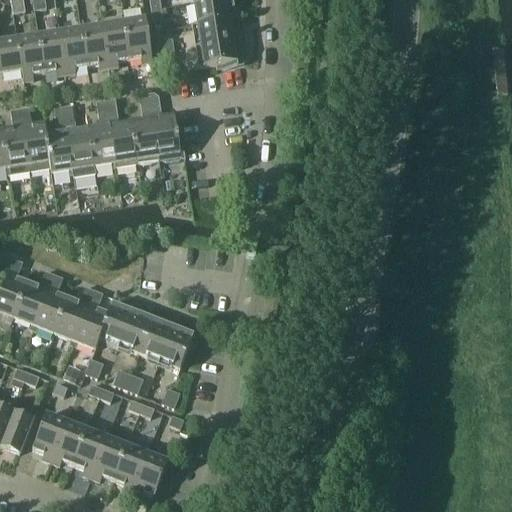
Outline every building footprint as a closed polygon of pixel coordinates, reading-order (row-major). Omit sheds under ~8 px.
[(234,14),(232,0),(195,7),(198,28),(241,21),(240,13),(234,14)] [(46,12),(45,2),(32,4),(34,14),(46,12)] [(12,7),(13,17),(25,15),(24,6),(12,7)] [(141,11),(123,14),(125,25),(124,26),(130,63),(143,61),(144,66),(152,65),(146,22),(143,23),(141,11)] [(198,28),(201,49),(244,42),(241,21),(198,28)] [(124,26),(103,29),(109,72),(117,71),(116,65),(130,63),(124,26)] [(103,29),(81,32),(87,70),(101,68),(101,73),(109,72),(103,29)] [(81,32),(60,36),(67,78),(74,77),(74,72),(87,70),(81,32)] [(60,36),(38,39),(44,77),(58,75),(59,80),(67,78),(60,36)] [(38,39),(17,42),(22,74),(23,85),(32,84),(31,79),(44,77),(38,39)] [(0,44),(0,76),(22,74),(17,42),(0,44)] [(205,71),(248,64),(244,42),(201,49),(205,71)] [(164,44),(166,54),(174,53),(172,43),(164,44)] [(156,45),(158,56),(166,54),(164,44),(156,45)] [(484,53),(489,99),(507,97),(502,51),(484,53)] [(167,65),(176,64),(174,53),(166,54),(167,65)] [(159,66),(167,65),(166,54),(158,56),(159,66)] [(158,100),(153,97),(149,98),(159,165),(162,164),(165,166),(179,164),(181,161),(181,156),(180,156),(174,119),(162,121),(159,104),(158,100)] [(154,166),(159,165),(149,98),(139,99),(141,107),(143,123),(131,125),(138,168),(140,168),(143,169),(151,168),(154,166)] [(114,103),(106,105),(115,167),(116,167),(116,171),(138,168),(131,125),(119,127),(116,111),(114,103)] [(98,114),(100,130),(88,132),(94,170),(115,167),(106,105),(97,106),(98,114)] [(72,109),(63,111),(73,173),(94,170),(88,132),(76,134),(72,109)] [(58,137),(46,139),(51,173),(50,173),(51,177),(73,173),(63,111),(54,112),(58,137)] [(29,112),(20,114),(30,176),(50,173),(51,173),(46,139),(44,127),(32,129),(29,112)] [(13,132),(1,134),(7,171),(6,171),(7,179),(30,176),(20,114),(11,115),(13,132)] [(0,316),(14,322),(28,286),(17,282),(23,266),(14,262),(0,297),(0,316)] [(39,291),(28,286),(14,322),(31,328),(29,332),(33,334),(54,278),(46,275),(39,291)] [(38,331),(54,337),(68,302),(57,297),(63,282),(54,278),(33,334),(36,335),(38,331)] [(80,306),(68,302),(54,337),(71,344),(69,348),(73,350),(94,294),(86,290),(80,306)] [(103,297),(94,294),(73,350),(76,351),(78,346),(95,353),(100,342),(99,342),(108,317),(97,313),(103,297)] [(142,317),(144,312),(135,309),(126,306),(124,310),(112,306),(108,317),(99,342),(100,342),(119,350),(139,357),(153,322),(142,317)] [(182,333),(184,328),(175,325),(167,321),(165,326),(153,322),(139,357),(159,365),(180,373),(194,337),(193,337),(182,333)] [(89,367),(95,370),(101,372),(103,368),(97,365),(91,363),(89,367)] [(85,378),(91,380),(95,370),(89,367),(85,378)] [(63,381),(75,386),(80,372),(68,368),(63,381)] [(91,380),(97,383),(101,372),(95,370),(91,380)] [(25,385),(28,376),(17,372),(14,381),(25,385)] [(119,374),(117,379),(123,381),(129,383),(131,378),(119,374)] [(39,381),(28,376),(25,385),(36,390),(39,381)] [(129,383),(135,386),(141,388),(143,383),(131,378),(129,383)] [(123,381),(117,379),(113,389),(119,391),(123,381)] [(119,391),(125,393),(129,383),(123,381),(119,391)] [(131,396),(135,386),(129,383),(125,393),(131,396)] [(138,398),(141,388),(135,386),(131,396),(138,398)] [(67,391),(56,387),(52,396),(64,401),(67,391)] [(88,397),(99,402),(103,392),(92,388),(88,397)] [(114,397),(103,392),(99,402),(110,406),(114,397)] [(168,393),(166,397),(168,398),(172,400),(175,401),(178,402),(180,397),(174,395),(171,394),(168,393)] [(168,410),(172,400),(168,398),(166,397),(162,408),(168,410)] [(174,412),(178,402),(175,401),(172,400),(168,410),(174,412)] [(129,413),(140,417),(143,408),(132,404),(129,413)] [(0,448),(14,414),(0,408),(0,448)] [(154,412),(143,408),(140,417),(151,422),(154,412)] [(34,422),(14,414),(0,448),(0,449),(20,457),(34,422)] [(44,463),(51,466),(67,426),(46,418),(32,453),(45,458),(44,463)] [(173,420),(169,429),(180,433),(184,424),(173,420)] [(87,433),(67,426),(51,466),(59,469),(60,464),(73,469),(87,433)] [(84,479),(91,482),(107,441),(87,433),(73,469),(86,474),(84,479)] [(99,485),(101,480),(113,485),(127,449),(107,441),(91,482),(99,485)] [(124,494),(132,497),(147,457),(127,449),(113,485),(126,490),(124,494)] [(154,500),(168,465),(147,457),(132,497),(139,500),(141,495),(154,500)]
